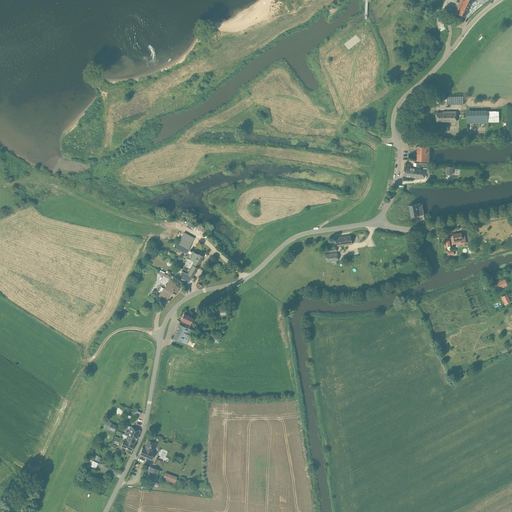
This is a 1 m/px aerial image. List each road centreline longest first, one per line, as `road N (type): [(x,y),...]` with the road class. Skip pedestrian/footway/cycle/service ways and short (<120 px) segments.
road 1 (unclassified): [(105,511),(143,432),(170,312),(193,294),(245,279),(301,234),(375,219)]
road 2 (unclassified): [(375,219),(397,174),(394,111),(499,0)]
road 3 (unclassified): [(511,214),(418,229),(375,219)]
